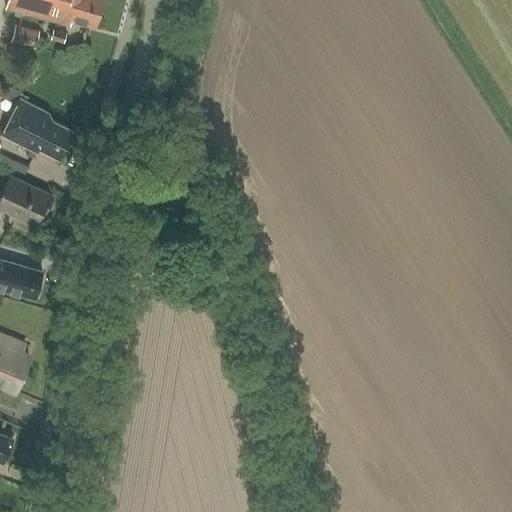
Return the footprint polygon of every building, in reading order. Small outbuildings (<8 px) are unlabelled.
[(10,0),(8,8),(71,25),(73,19),(97,26),(104,0),(10,0)] [(38,33),(15,27),(10,44),(33,50),(38,33)] [(39,147),(59,157),(73,131),(52,120),(49,114),(22,100),(4,134),(37,151),(39,147)] [(0,158),(8,162),(14,150),(0,142),(0,158)] [(0,207),(36,225),(42,213),(45,214),(55,195),(12,174),(1,196),(0,195),(0,207)] [(0,258),(0,287),(37,298),(44,271),(0,258)] [(0,333),(0,384),(16,391),(31,353),(23,350),(26,344),(0,333)] [(0,459),(4,462),(14,437),(0,431),(0,459)]
